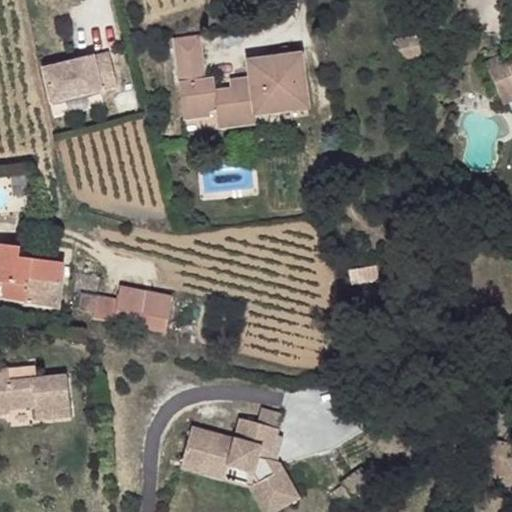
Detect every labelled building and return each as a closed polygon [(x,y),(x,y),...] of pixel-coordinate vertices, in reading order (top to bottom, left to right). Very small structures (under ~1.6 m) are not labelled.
[(308,109),(301,55),(247,62),(250,80),(229,82),(231,91),(216,92),(214,80),(207,81),(201,36),(173,40),(183,120),(210,116),(210,113),(216,112),(218,129),(255,124),(254,116),(283,112),(308,109)] [(421,54),(418,39),(394,42),(398,61),(421,54)] [(117,87),(109,55),(92,59),(100,91),(117,87)] [(511,58),(507,61),(505,55),(485,63),(503,106),(511,101),(511,58)] [(100,91),(92,59),(43,71),(52,103),(100,91)] [(309,117),(308,109),(283,112),(285,120),(309,117)] [(436,166),(451,160),(448,152),(433,159),(436,166)] [(60,311),(65,264),(32,260),(19,259),(20,248),(0,245),(0,298),(1,299),(1,300),(25,303),(25,305),(60,311)] [(166,334),(173,298),(120,288),(118,301),(97,297),(81,294),(78,310),(94,313),(93,319),(140,328),(166,334)] [(71,416),(67,377),(10,383),(9,370),(0,370),(0,414),(11,413),(11,410),(34,407),(35,420),(71,416)] [(278,430),(282,415),(261,409),(257,424),(278,430)] [(501,448),(502,418),(481,416),(479,446),(501,448)] [(266,460),(268,450),(273,451),(279,430),(278,430),(257,424),(240,419),(234,439),(192,427),(182,463),(205,469),(207,461),(253,473),(258,483),(250,487),(260,505),(271,499),(278,511),(301,498),(281,464),(266,460)] [(352,498),(372,483),(362,468),(341,484),(342,485),(352,498)] [(352,498),(342,485),(333,492),(343,505),(352,498)] [(276,511),(278,511),(271,499),(260,505),(264,511),(276,511)]
